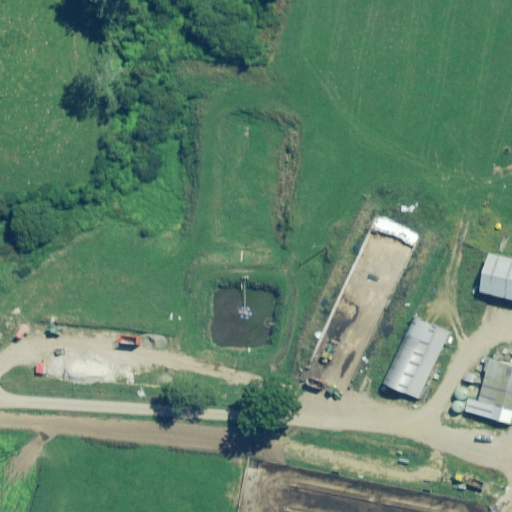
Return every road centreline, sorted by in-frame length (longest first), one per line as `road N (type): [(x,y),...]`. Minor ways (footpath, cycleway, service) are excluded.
road 1 (track): [(0,389),(181,392),(421,424)]
road 2 (track): [(421,424),(511,322)]
